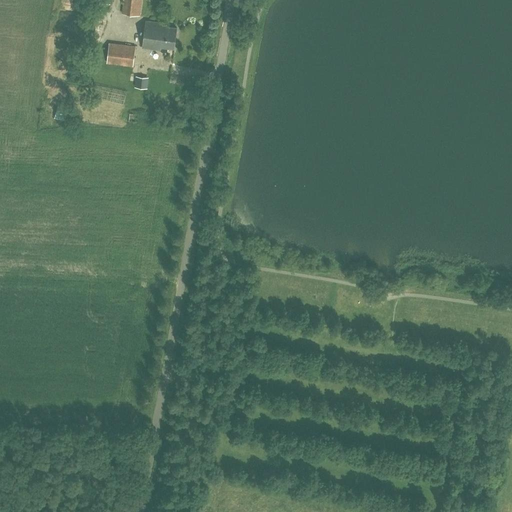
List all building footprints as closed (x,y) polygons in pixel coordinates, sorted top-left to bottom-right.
[(141,0),(124,0),(123,14),(140,16),(141,0)] [(177,26),(167,25),(167,22),(146,20),(143,48),(161,50),(161,48),(175,50),(177,26)] [(136,46),(109,43),(107,63),(134,66),(136,46)] [(84,77),(88,61),(78,58),(72,74),(84,77)] [(149,78),(136,76),(134,87),(148,89),(149,78)] [(64,121),(68,106),(59,104),(54,118),(64,121)] [(139,115),(129,114),(128,122),(139,123),(139,115)]
